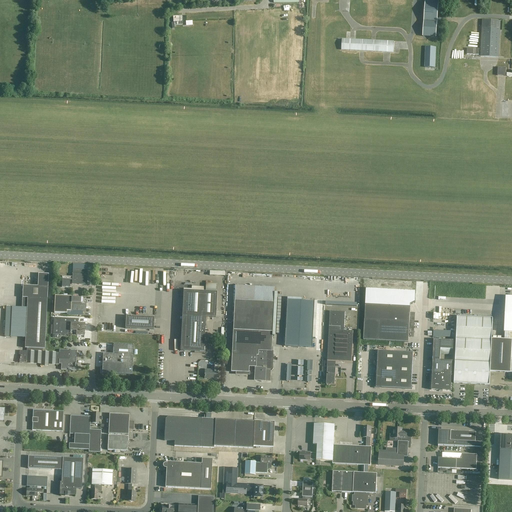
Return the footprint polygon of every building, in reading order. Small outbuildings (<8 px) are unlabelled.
[(449,0),(449,14),(461,15),(461,0),(449,0)] [(439,2),(425,1),(424,20),(424,21),(423,36),(436,37),(439,2)] [(499,57),(500,32),(500,21),(482,20),(480,56),(499,57)] [(341,50),(394,52),(394,42),(342,39),(341,50)] [(425,47),(424,68),(435,68),(436,48),(425,47)] [(497,76),(498,76),(505,76),(506,68),(498,67),(497,76)] [(62,276),(62,280),(62,287),(70,288),(70,280),(72,280),(72,284),(87,285),(87,275),(86,275),(87,270),(73,269),(72,277),(62,276)] [(26,351),(20,351),(19,363),(59,365),(59,364),(59,353),(43,352),(43,349),(45,349),(48,274),(38,274),(38,286),(23,286),(22,308),(27,308),(25,338),(22,338),(22,342),(25,343),(25,348),(27,348),(26,351)] [(205,292),(203,292),(203,290),(191,289),(184,289),(180,351),(203,352),(205,317),(215,318),(217,293),(215,292),(215,284),(206,284),(205,292)] [(235,286),(232,355),(231,371),(236,372),(235,375),(249,376),(250,372),(248,372),(249,367),(254,367),(254,380),(270,381),(270,369),(272,369),(273,351),(271,351),(274,303),(245,301),(246,286),(235,286)] [(67,311),(86,312),(86,300),(71,299),(72,297),(55,296),(54,313),(67,314),(67,311)] [(288,300),(286,340),(285,347),(313,348),(315,302),(288,300)] [(414,338),(415,313),(410,313),(410,307),(365,305),(363,340),(369,340),(408,342),(408,340),(409,337),(414,338)] [(328,340),(327,361),(327,367),(326,385),(327,385),(327,386),(330,386),(330,385),(335,385),(335,375),(333,374),(333,368),(333,362),(352,363),(353,340),(353,331),(344,331),(345,312),(330,312),(328,340)] [(126,316),(126,329),(154,330),(155,318),(126,316)] [(511,339),(509,340),(504,340),(492,339),(493,319),(457,317),(455,362),(455,369),(454,384),(489,385),(490,372),(511,372),(511,339)] [(54,318),(53,325),(51,325),(50,334),(53,334),(53,338),(55,338),(55,335),(84,336),(85,324),(78,323),(79,319),(54,318)] [(452,368),(452,362),(453,361),(440,360),(440,354),(453,355),(454,341),(434,340),(431,390),(451,391),(452,368)] [(108,354),(103,353),(102,374),(107,374),(132,375),(133,355),(134,345),(113,344),(113,354),(108,354)] [(59,350),(59,353),(59,364),(61,364),(61,370),(76,371),(77,351),(76,351),(59,350)] [(413,353),(378,351),(376,379),(376,385),(378,388),(411,389),(412,381),(413,353)] [(204,379),(217,379),(217,370),(217,366),(211,366),(211,370),(205,370),(204,379)] [(33,410),(32,430),(62,432),(63,412),(33,410)] [(90,421),(90,425),(94,425),(94,423),(99,423),(99,413),(92,413),(92,421),(90,421)] [(129,415),(114,414),(113,434),(128,435),(128,433),(128,430),(133,430),(134,422),(129,422),(129,415)] [(214,448),(214,446),(215,419),(169,417),(168,417),(165,419),(165,421),(164,441),(174,441),(174,446),(214,448)] [(101,430),(90,430),(90,425),(90,421),(90,420),(70,419),(69,434),(74,434),(74,444),(69,444),(69,449),(89,450),(88,452),(100,453),(101,430)] [(273,448),(273,443),(253,442),(254,421),(215,419),(214,446),(253,448),(253,447),(273,448)] [(274,422),(254,421),(253,442),(273,443),(274,422)] [(339,446),(334,446),(335,425),(314,424),(313,445),(317,445),(317,453),(316,453),(311,453),(311,452),(307,452),(307,453),(300,452),(300,460),(310,460),(317,460),(317,461),(333,462),(333,464),(338,464),(339,446)] [(366,447),(339,446),(338,464),(371,466),(372,448),(370,448),(371,438),(371,427),(364,427),(363,438),(366,438),(366,447)] [(408,457),(408,447),(410,447),(410,439),(407,439),(407,432),(402,432),(402,429),(394,428),(394,435),(391,435),(390,441),(398,441),(397,453),(379,452),(379,465),(403,467),(404,457),(408,457)] [(482,443),(475,442),(476,432),(443,431),(443,432),(440,435),(439,435),(438,445),(482,448),(482,443)] [(128,433),(128,435),(128,436),(108,435),(107,450),(127,451),(128,440),(133,440),(133,433),(128,433)] [(500,450),(499,480),(511,480),(511,435),(508,435),(507,435),(505,435),(504,435),(501,435),(500,450)] [(461,459),(457,459),(438,458),(438,468),(476,470),(477,455),(462,454),(461,459)] [(58,458),(53,458),(29,456),(28,469),(57,470),(58,458)] [(267,474),(267,468),(271,468),(271,462),(273,462),(273,459),(272,459),(272,457),(261,457),(260,463),(255,463),(255,462),(245,462),(245,475),(255,475),(255,473),(267,474)] [(62,470),(61,483),(60,483),(60,495),(65,495),(65,496),(70,496),(70,495),(75,495),(75,489),(81,489),(83,459),(58,458),(57,470),(62,470)] [(165,487),(200,489),(210,490),(212,459),(202,459),(201,464),(167,462),(166,463),(165,463),(164,463),(163,464),(163,466),(163,467),(164,468),(165,468),(166,468),(165,487)] [(220,493),(220,498),(224,498),(224,494),(246,495),(246,492),(254,492),(253,498),(262,498),(263,486),(254,485),(254,486),(246,485),(246,484),(236,484),(237,469),(224,468),(223,494),(220,493)] [(94,490),(91,490),(91,499),(97,500),(98,492),(101,492),(102,486),(112,486),(112,470),(92,469),(92,485),(95,485),(94,490)] [(126,469),(125,484),(128,484),(128,491),(127,491),(127,501),(129,501),(130,502),(131,502),(132,502),(132,501),(135,502),(135,492),(131,491),(132,484),(136,485),(137,470),(126,469)] [(377,474),(343,472),(333,472),(332,492),(353,493),(355,493),(369,493),(376,494),(377,474)] [(32,487),(37,487),(47,487),(47,477),(27,476),(27,486),(32,487)] [(306,500),(298,499),(298,506),(307,506),(308,500),(312,500),(312,497),(313,482),(303,482),(302,497),(306,497),(306,500)] [(37,489),(37,487),(32,487),(32,489),(27,489),(26,496),(37,497),(37,493),(42,493),(42,489),(37,489)] [(397,511),(404,511),(405,506),(398,505),(398,506),(395,506),(396,493),(386,492),(385,511),(384,511),(395,511),(398,511),(397,511)] [(369,493),(355,493),(355,496),(353,496),(352,502),(353,502),(353,505),(357,506),(357,509),(366,509),(366,506),(368,506),(368,502),(367,502),(367,500),(368,500),(368,497),(369,497),(369,493)] [(198,497),(197,511),(212,511),(214,497),(198,497)]
